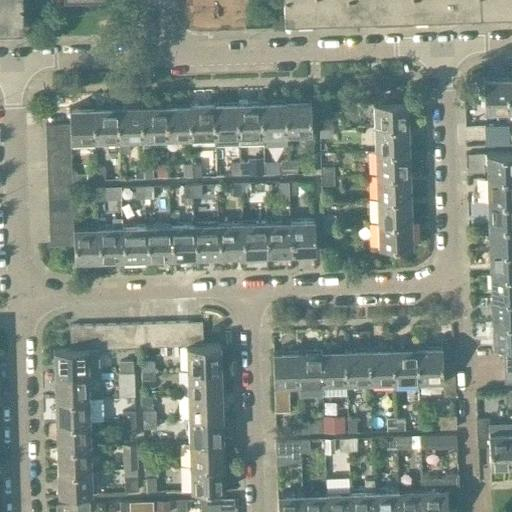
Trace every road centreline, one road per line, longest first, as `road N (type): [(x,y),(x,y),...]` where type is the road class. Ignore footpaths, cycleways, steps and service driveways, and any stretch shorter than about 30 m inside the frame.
road 1 (residential): [(251,296),(449,289),(443,55)]
road 2 (residential): [(162,61),(443,55)]
road 3 (residential): [(17,305),(10,64)]
road 4 (residential): [(17,305),(251,296)]
road 5 (residential): [(253,511),(251,296)]
road 6 (residential): [(22,511),(17,319)]
road 7 (residential): [(10,64),(162,61)]
